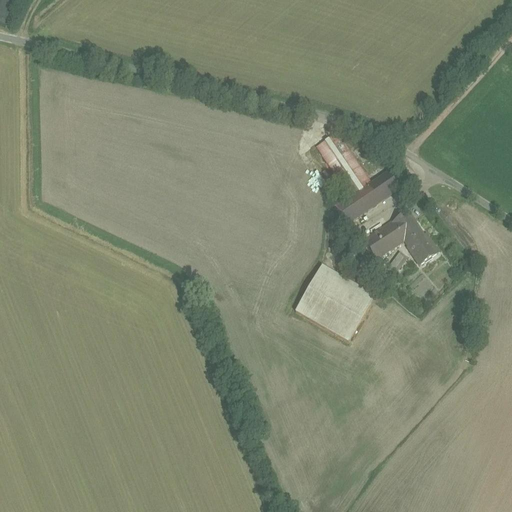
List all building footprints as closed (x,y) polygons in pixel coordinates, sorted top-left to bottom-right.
[(349,198),(369,185),(337,137),(316,150),(349,198)] [(349,198),(333,209),(346,228),(398,194),(397,191),(385,174),(369,185),(349,198)] [(406,213),(353,249),(367,269),(402,246),(418,268),(435,256),(406,213)] [(388,270),(396,275),(407,259),(398,253),(388,270)] [(373,299),(321,269),(294,316),(346,346),(373,299)]
